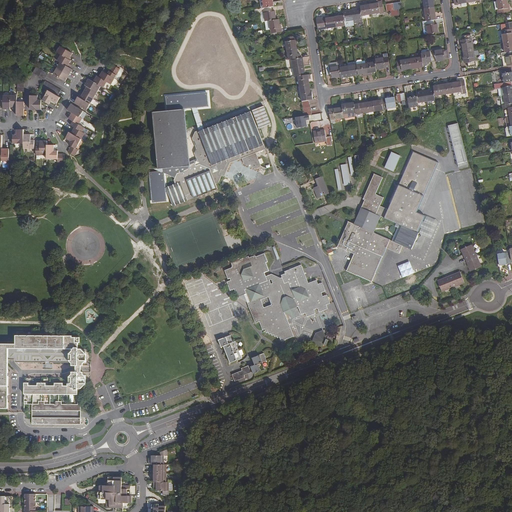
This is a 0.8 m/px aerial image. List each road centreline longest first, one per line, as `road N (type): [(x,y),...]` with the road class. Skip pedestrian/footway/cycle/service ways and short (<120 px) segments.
road 1 (tertiary): [(477,300),(131,433)]
road 2 (residential): [(310,5),(319,89),(329,93),(453,70),(445,0)]
road 3 (residential): [(10,359),(21,374),(22,425),(31,430),(84,431),(115,414)]
road 4 (residential): [(135,464),(52,488),(0,487)]
